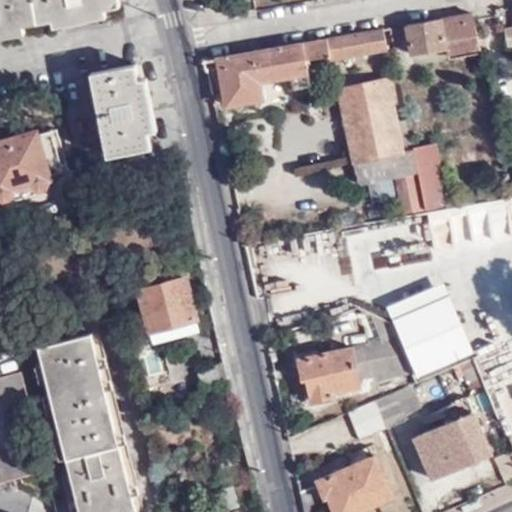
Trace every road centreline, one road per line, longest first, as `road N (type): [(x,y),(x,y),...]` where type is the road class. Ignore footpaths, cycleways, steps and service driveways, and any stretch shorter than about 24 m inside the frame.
road 1 (residential): [(284,511),(176,49)]
road 2 (residential): [(454,0),(176,49)]
road 3 (unknown): [(121,349),(152,511)]
